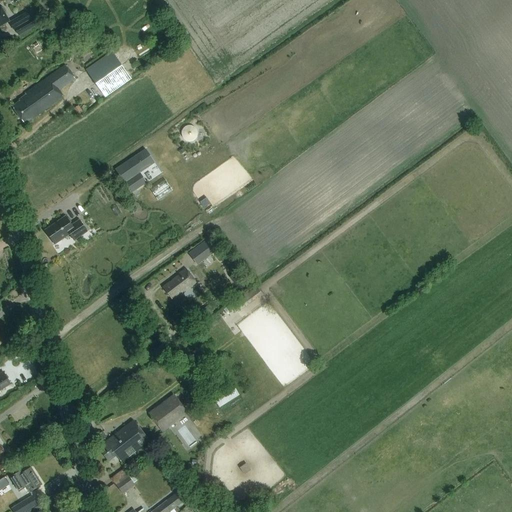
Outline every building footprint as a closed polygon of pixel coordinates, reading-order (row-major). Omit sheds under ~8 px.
[(0,9),(0,26),(9,22),(2,9),(0,9)] [(55,10),(42,18),(45,22),(58,14),(55,10)] [(29,11),(11,22),(15,29),(16,28),(20,35),(40,23),(36,16),(33,18),(29,11)] [(60,16),(43,28),(49,36),(66,24),(60,16)] [(36,48),(33,49),(36,54),(42,51),(37,43),(34,45),(36,48)] [(112,52),(86,71),(106,98),(132,79),(112,52)] [(66,65),(64,67),(26,93),(27,95),(20,101),(21,102),(13,108),(25,125),(64,97),(59,91),(76,79),(66,65)] [(78,106),(73,110),(78,117),(83,113),(78,106)] [(145,150),(115,170),(131,194),(146,184),(140,174),(155,164),(145,150)] [(165,178),(144,191),(151,203),(173,190),(165,178)] [(72,226),(66,217),(45,231),(55,245),(70,235),(74,241),(87,232),(79,220),(72,226)] [(188,254),(197,266),(217,251),(208,239),(188,254)] [(196,284),(186,270),(179,275),(179,276),(164,288),(172,299),(181,292),(182,292),(190,287),(190,288),(196,284)] [(237,300),(231,305),(238,314),(244,309),(237,300)] [(199,313),(191,319),(196,327),(205,320),(199,313)] [(0,374),(0,394),(0,393),(0,391),(11,384),(4,372),(0,374)] [(236,388),(215,399),(219,407),(240,395),(236,388)] [(173,394),(148,414),(162,433),(187,413),(173,394)] [(148,442),(132,421),(106,442),(107,444),(99,450),(107,461),(116,455),(121,463),(148,442)] [(103,432),(98,435),(103,441),(107,438),(103,432)] [(42,485),(31,468),(24,473),(22,471),(11,478),(20,492),(27,487),(30,493),(42,485)] [(126,474),(114,483),(115,484),(122,493),(134,484),(126,474)] [(4,478),(3,479),(0,480),(0,491),(9,485),(7,482),(4,478)] [(179,492),(151,511),(178,511),(179,511),(176,507),(184,501),(182,498),(179,492)] [(32,497),(11,509),(12,511),(27,511),(37,506),(32,497)]
